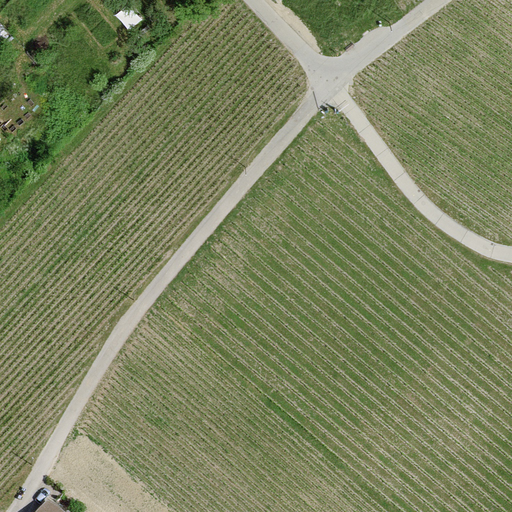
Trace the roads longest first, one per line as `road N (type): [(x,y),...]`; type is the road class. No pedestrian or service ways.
road 1 (unclassified): [(333,83),(123,330),(17,511)]
road 2 (track): [(511,255),(432,211),(333,83)]
road 3 (residential): [(333,83),(441,0)]
